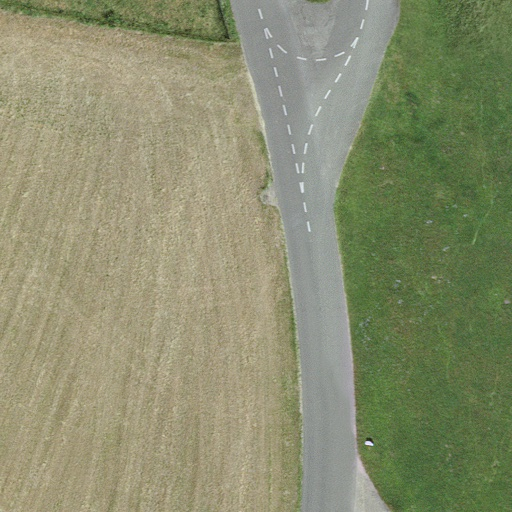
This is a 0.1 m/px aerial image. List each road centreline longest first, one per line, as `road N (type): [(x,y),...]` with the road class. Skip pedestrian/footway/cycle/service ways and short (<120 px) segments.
road 1 (tertiary): [(332,511),(329,378),(296,164)]
road 2 (unclassified): [(354,0),(349,54),(296,164)]
road 3 (tertiary): [(296,164),(253,0)]
